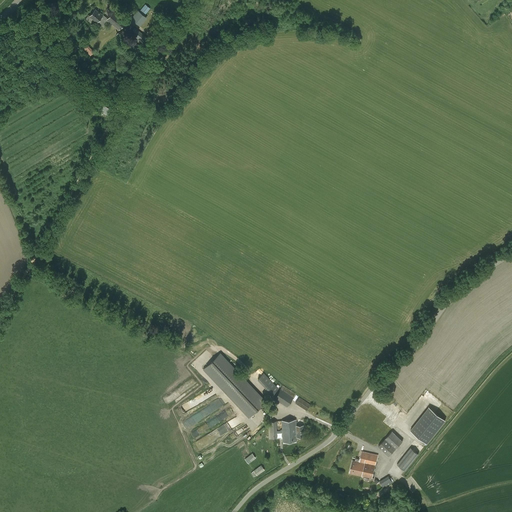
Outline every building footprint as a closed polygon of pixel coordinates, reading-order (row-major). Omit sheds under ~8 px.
[(145,4),(140,11),(138,10),(131,19),(140,26),(147,18),(145,16),(150,9),(145,4)] [(103,27),(108,21),(108,20),(107,19),(102,16),(103,15),(99,12),(95,9),(90,16),(89,15),(86,19),(90,22),(93,19),(97,22),(103,27)] [(114,10),(107,19),(108,20),(108,21),(119,30),(126,21),(114,10)] [(141,45),(147,37),(134,27),(129,35),(141,45)] [(141,53),(143,49),(136,43),(133,47),(141,53)] [(90,56),(94,52),(87,45),(84,49),(90,56)] [(157,64),(164,52),(160,49),(153,61),(157,64)] [(80,72),(73,65),(67,73),(75,79),(80,72)] [(265,411),(270,406),(220,353),(203,369),(230,398),(249,418),(261,406),(265,411)] [(257,378),(273,393),(279,387),(262,372),(257,378)] [(287,407),(295,394),(283,385),(274,399),(287,407)] [(445,420),(429,407),(410,430),(427,443),(445,420)] [(192,417),(183,420),(186,427),(195,424),(192,417)] [(296,437),(304,437),(303,425),(296,426),(296,420),(281,421),(283,442),(297,441),(296,437)] [(203,426),(191,433),(194,438),(203,433),(202,430),(204,429),(203,426)] [(377,445),(388,455),(402,441),(391,430),(377,445)] [(405,471),(419,454),(410,447),(397,464),(405,471)] [(353,460),(349,473),(362,476),(362,475),(372,478),(378,455),(362,451),(360,459),(356,458),(355,461),(353,460)] [(248,464),(256,458),(252,453),(245,459),(248,464)] [(257,476),(265,470),(261,465),(254,471),(257,476)] [(384,487),(392,481),(389,476),(380,482),(384,487)]
